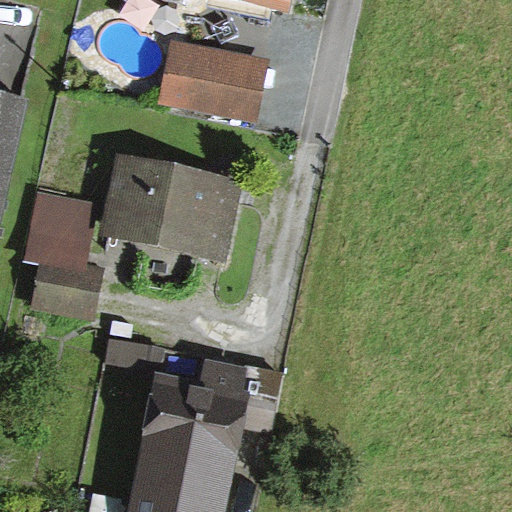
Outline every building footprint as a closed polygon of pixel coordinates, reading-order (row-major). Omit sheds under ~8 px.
[(210,0),(209,7),(272,19),(274,6),(291,9),(293,0),(210,0)] [(160,103),(257,121),(268,58),(172,40),(160,103)] [(0,159),(12,96),(0,93),(0,159)] [(109,239),(212,260),(228,178),(126,157),(109,239)] [(76,267),(90,205),(36,193),(20,262),(31,264),(23,300),(79,312),(89,270),(76,267)] [(123,511),(205,511),(226,420),(259,428),(270,378),(158,354),(123,511)]
